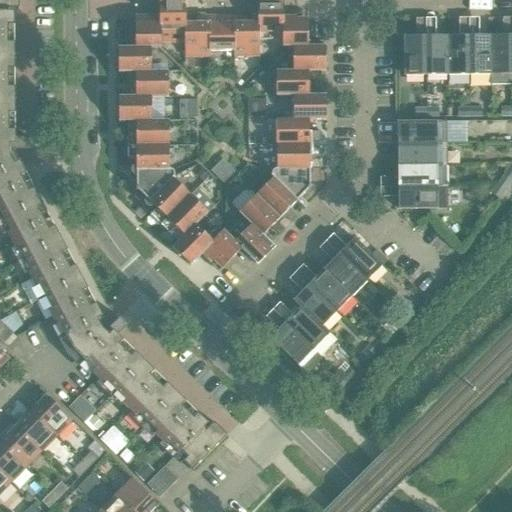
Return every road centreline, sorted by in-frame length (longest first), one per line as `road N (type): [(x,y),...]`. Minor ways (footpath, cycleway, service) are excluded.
road 1 (tertiary): [(207,339),(114,246),(94,212),(76,149),(74,0)]
road 2 (residential): [(348,207),(349,8),(381,8)]
road 3 (residential): [(112,315),(257,456)]
road 4 (unclassified): [(207,339),(348,207)]
road 5 (residential): [(381,8),(511,8)]
road 6 (tertiary): [(380,511),(289,421)]
road 7 (residential): [(25,0),(24,124)]
